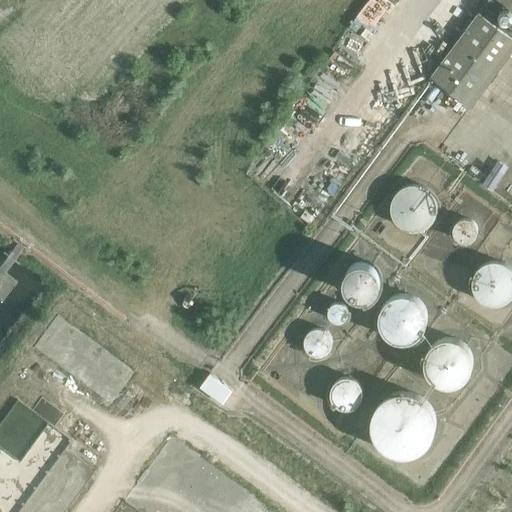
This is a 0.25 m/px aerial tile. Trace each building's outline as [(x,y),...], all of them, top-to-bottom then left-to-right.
[(511,11),(511,10),(509,10),(508,9),(507,9),(505,9),(504,9),(503,9),(502,10),(501,11),(500,12),(499,13),(499,15),(499,16),(499,17),(499,19),(500,21),(501,22),(503,23),(504,23),(505,24),(507,24),(509,23),(510,23),(511,22),(511,21),(511,20),(511,11)] [(471,106),(511,51),(511,38),(478,13),(431,76),(471,106)] [(431,191),(429,189),(427,187),(425,186),(423,185),(420,184),(418,184),(416,183),(412,183),(409,184),(405,185),(402,187),(399,189),(397,191),(394,194),(393,196),(393,197),(392,199),(392,201),(391,203),(391,204),(391,205),(391,208),(391,210),(391,211),(392,214),(393,216),(394,219),(396,221),(397,223),(399,224),(402,226),(404,228),(406,228),(410,229),(412,230),(415,230),(418,229),(420,229),(424,228),(426,227),(429,225),(431,223),(432,221),(434,218),(435,217),(436,215),(436,213),(437,211),(437,208),(437,206),(437,204),(437,201),(436,199),(436,198),(435,195),(433,192),(431,191)] [(463,217),(460,218),(459,219),(457,220),(457,221),(455,222),(454,224),(454,225),(454,226),(453,228),(453,230),(453,232),(453,233),(454,234),(455,236),(456,238),(457,239),(458,240),(460,241),(461,242),(464,242),(466,243),(468,242),(470,242),(472,241),(473,240),(475,239),(476,238),(477,236),(478,235),(478,233),(479,231),(479,230),(479,229),(478,227),(478,225),(477,224),(476,222),(475,221),(474,220),(472,219),(471,218),(469,217),(467,217),(464,217),(463,217)] [(348,269),(347,271),(346,273),(346,275),(345,277),(345,279),(345,280),(345,282),(346,284),(347,286),(347,288),(348,290),(350,291),(351,292),(352,294),(354,295),(356,296),(358,296),(359,297),(361,297),(363,297),(365,297),(367,297),(369,297),(371,296),(373,295),(374,294),(376,293),(377,292),(378,290),(380,288),(380,287),(381,285),(382,283),(382,281),(382,279),(382,277),(382,275),(381,273),(381,272),(380,270),(379,268),(378,267),(376,265),(375,264),(373,263),(371,262),(370,261),(368,261),(366,260),(364,260),(362,260),(360,261),(358,261),(356,262),(355,263),(353,264),(351,265),(350,266),(349,268),(348,269)] [(511,266),(509,264),(507,263),(504,261),(501,260),(498,260),(496,260),(492,260),(489,261),(488,261),(486,262),(484,263),(482,265),(479,267),(477,270),(476,272),(475,274),(474,278),(474,279),(473,281),(473,284),(474,285),(474,287),(475,289),(476,292),(477,294),(478,296),(479,297),(481,299),(483,300),(485,302),(487,303),(491,304),(493,304),(495,304),(498,304),(500,304),(502,303),(504,303),(507,302),(509,300),(510,299),(511,297),(511,266)] [(383,304),(382,306),(381,309),(380,311),(380,314),(380,316),(380,319),(380,321),(381,324),(382,326),(383,328),(384,330),(386,332),(387,334),(389,336),(391,337),(394,338),(396,339),(398,340),(401,340),(403,341),(406,341),(408,340),(411,340),(413,339),(416,338),(418,336),(420,335),(421,333),(423,331),(424,329),(426,327),(427,324),(427,322),(428,320),(428,317),(428,314),(428,312),(427,310),(426,307),(425,305),(424,303),(422,301),(420,299),(418,297),(416,296),(414,295),(412,294),(409,293),(407,293),(404,293),(402,293),(399,293),(397,294),(394,295),(392,296),(390,297),(388,298),(386,300),(385,302),(383,304)] [(349,313),(349,310),(349,308),(348,306),(347,304),(345,303),(343,301),(342,301),(339,301),(338,301),(335,301),(334,302),(332,303),(331,304),(330,306),(329,308),(328,310),(328,312),(329,314),(329,315),(331,317),(332,319),(334,320),(336,321),(337,321),(340,321),(342,321),(344,320),(346,319),(347,318),(348,316),(348,315),(349,314),(349,313)] [(58,315),(33,347),(112,407),(136,375),(58,315)] [(308,332),(307,334),(305,337),(305,338),(305,340),(305,342),(305,344),(305,346),(306,347),(307,349),(309,351),(310,353),(312,354),(314,355),(317,355),(320,355),(322,355),(324,354),(326,353),(327,352),(328,352),(330,350),(331,349),(332,347),(332,345),(333,343),(333,342),(333,340),(332,339),(332,338),(332,336),(331,334),(330,333),(328,331),(326,329),(324,328),(321,328),(319,327),(317,327),(315,328),(313,329),(310,330),(308,332)] [(437,340),(434,342),(432,344),(431,346),(429,349),(428,351),(427,354),(426,355),(426,357),(425,360),(425,362),(426,363),(426,366),(426,368),(428,372),(429,374),(430,376),(433,379),(436,381),(438,382),(440,383),(443,385),(446,385),(448,386),(451,386),(453,385),(457,385),(459,384),(461,383),(464,381),(466,379),(468,378),(470,375),(471,373),(472,371),(473,369),(474,367),(474,364),(474,363),(474,362),(474,359),(474,357),(474,356),(473,353),(472,351),(471,350),(470,348),(468,345),(466,343),(464,342),(462,340),(459,338),(455,337),(452,337),(448,337),(444,337),(441,339),(437,340)] [(364,390),(363,389),(363,387),(362,385),(362,384),(360,383),(360,382),(358,380),(357,379),(354,378),(352,377),(349,376),(346,376),(343,377),(340,378),(337,379),(335,382),(333,384),(332,386),(332,387),(331,389),(331,390),(331,391),(331,393),(331,395),(331,396),(332,398),(333,400),(334,402),(336,404),(337,406),(339,407),(342,408),(345,409),(347,409),(349,409),(351,408),(353,408),(355,407),(357,405),(359,404),(359,403),(361,402),(362,400),(363,398),(363,395),(364,393),(364,392),(364,390)] [(373,415),(372,418),(372,420),(372,425),(373,428),(373,430),(374,433),(375,436),(376,437),(377,440),(379,442),(381,444),(383,446),(386,449),(388,450),(392,452),(395,453),(398,454),(402,455),(406,455),(409,454),(412,454),(414,453),(418,452),(421,450),(423,449),(426,447),(429,444),(431,442),(432,439),(433,437),(434,436),(435,433),(436,430),(437,427),(437,424),(437,421),(437,418),(436,415),(435,412),(434,410),(433,407),(432,406),(431,403),(429,401),(427,399),(425,397),(423,396),(420,394),(418,393),(414,391),(411,391),(408,390),(405,390),(403,390),(400,390),(396,391),(393,392),(390,393),(388,395),(385,396),(383,398),(381,400),(378,403),(377,406),(376,407),(375,409),(374,412),(373,415)] [(0,447),(0,510),(2,511),(64,511),(101,465),(48,425),(20,462),(0,447)] [(273,511),(173,436),(116,511),(273,511)]
